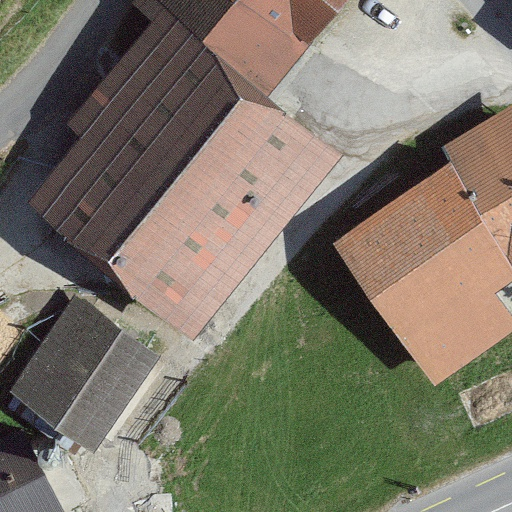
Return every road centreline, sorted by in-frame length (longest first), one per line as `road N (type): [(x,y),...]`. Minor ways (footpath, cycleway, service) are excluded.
road 1 (track): [(511,65),(353,166),(120,434),(107,492),(113,511)]
road 2 (unclassified): [(0,117),(36,88),(107,0)]
